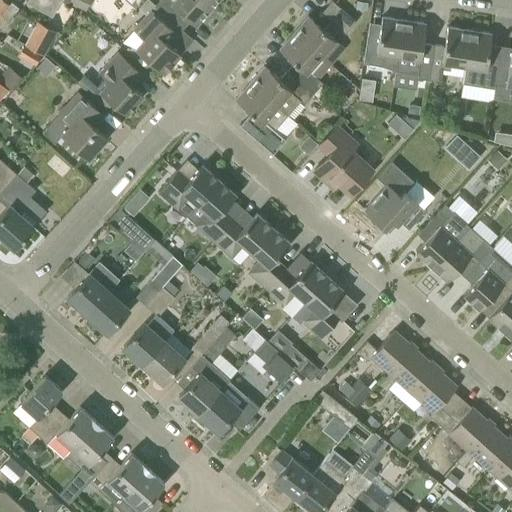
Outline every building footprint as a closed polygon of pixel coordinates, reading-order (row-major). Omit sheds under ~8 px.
[(10,4),(5,0),(0,0),(0,12),(2,14),(9,19),(12,14),(19,7),(12,1),(10,4)] [(52,16),(61,1),(62,0),(27,0),(27,1),(52,16)] [(70,0),(69,2),(86,10),(91,0),(70,0)] [(210,7),(202,0),(159,0),(156,4),(183,28),(178,23),(185,15),(195,24),(210,7)] [(346,33),(356,21),(332,0),(331,0),(322,12),(331,19),(324,28),(309,15),(294,32),(321,55),(335,38),(333,36),(340,27),(346,33)] [(179,33),(151,9),(134,29),(135,29),(144,38),(136,47),(164,72),(180,53),(164,39),(172,29),(178,34),(179,33)] [(0,12),(0,29),(1,28),(9,19),(2,14),(0,12)] [(396,68),(404,19),(382,16),(379,35),(368,34),(363,62),(396,68)] [(428,79),(432,56),(434,44),(423,42),(426,23),(404,19),(396,68),(396,69),(417,73),(417,77),(428,79)] [(25,44),(44,54),(57,30),(38,20),(25,44)] [(464,64),(470,29),(448,26),(445,46),(434,44),(432,56),(428,79),(441,81),(443,68),(450,69),(451,62),(464,64)] [(494,87),(500,54),(489,52),(492,33),(470,29),(464,64),(462,82),(494,87)] [(314,93),(323,82),(308,69),(321,55),(294,32),(280,48),(294,61),(287,70),(296,78),(314,93)] [(511,86),(511,46),(511,55),(500,54),(494,87),(495,83),(511,86)] [(30,47),(24,57),(36,64),(42,54),(30,47)] [(101,88),(101,89),(94,97),(108,109),(115,101),(127,112),(143,94),(129,81),(139,71),(142,74),(143,73),(118,51),(100,71),(109,79),(101,88)] [(280,78),(265,65),(251,82),(277,105),(288,114),(301,99),(305,103),(314,93),(296,78),(287,70),(280,78)] [(0,99),(9,89),(0,81),(0,99)] [(267,141),(277,130),(275,129),(288,114),(277,105),(251,82),(236,98),(251,111),(243,120),(267,141)] [(103,114),(79,92),(60,113),(71,123),(62,132),(88,156),(106,136),(90,121),(99,111),(102,115),(103,114)] [(409,103),(408,112),(419,113),(420,105),(409,103)] [(350,192),(372,168),(342,141),(348,135),(336,125),(319,144),(329,153),(314,169),(333,187),(338,181),(350,192)] [(308,135),(299,145),(308,153),(317,143),(308,135)] [(469,144),(456,158),(468,168),(480,155),(469,144)] [(0,192),(17,173),(0,157),(0,192)] [(413,181),(392,162),(393,161),(392,160),(377,177),(378,178),(379,177),(387,183),(364,209),(385,227),(392,219),(397,224),(400,221),(409,229),(426,210),(405,190),(413,181)] [(198,203),(220,179),(203,164),(186,182),(176,172),(178,169),(159,190),(187,215),(198,203)] [(34,173),(25,165),(17,173),(0,192),(0,199),(8,206),(0,214),(0,234),(14,247),(34,225),(17,210),(35,189),(27,181),(34,173)] [(198,203),(187,215),(214,239),(233,218),(223,209),(236,193),(220,179),(198,203)] [(131,198),(124,205),(134,214),(141,207),(131,198)] [(432,266),(469,225),(445,203),(418,234),(426,241),(416,252),(432,266)] [(251,251),(274,227),(257,212),(243,227),(233,218),(214,239),(224,248),(232,255),(234,253),(243,243),(251,251)] [(146,248),(155,238),(136,221),(127,231),(146,248)] [(480,243),(465,230),(469,225),(432,266),(448,280),(457,270),(465,277),(493,246),(484,238),(480,243)] [(268,287),(286,268),(275,258),(290,241),(274,227),(251,251),(260,259),(249,271),(268,287)] [(146,304),(168,279),(182,263),(155,238),(146,248),(164,265),(136,295),(146,304)] [(480,309),(490,299),(511,273),(511,263),(493,246),(465,277),(473,284),(464,294),(480,309)] [(305,299),(327,275),(310,260),(295,276),(286,268),(268,287),(285,303),(282,306),(291,315),(305,299)] [(109,290),(119,279),(99,262),(68,296),(88,313),(109,290)] [(511,321),(511,273),(490,299),(498,306),(488,316),(504,330),(511,321)] [(322,336),(340,316),(329,307),(344,290),(327,275),(305,299),(291,315),(301,323),(304,320),(322,336)] [(163,285),(146,304),(156,313),(158,315),(175,296),(173,294),(163,285)] [(107,331),(128,307),(109,290),(88,313),(107,331)] [(174,329),(158,315),(156,313),(147,324),(145,322),(124,345),(143,363),(164,340),(174,329)] [(217,317),(209,327),(218,335),(226,326),(217,317)] [(218,335),(209,327),(192,345),(202,354),(218,335)] [(389,371),(412,345),(394,329),(377,348),(367,340),(358,351),(368,360),(371,356),(389,371)] [(210,363),(227,343),(218,335),(202,354),(191,365),(199,372),(179,395),(199,412),(220,389),(229,379),(210,363)] [(281,382),(282,381),(295,366),(281,353),(265,338),(254,350),(265,360),(262,364),(281,382)] [(163,380),(184,357),(164,340),(143,363),(163,380)] [(299,369),(300,367),(308,359),(291,344),(281,353),(295,366),(299,369)] [(415,396),(439,369),(412,345),(389,371),(389,372),(379,383),(386,389),(396,378),(415,396)] [(300,367),(299,369),(310,379),(319,369),(308,359),(300,367)] [(439,424),(449,413),(440,405),(457,385),(439,369),(415,396),(432,411),(429,415),(439,424)] [(38,434),(56,414),(47,406),(62,389),(46,374),(21,401),(38,416),(29,426),(38,434)] [(240,428),(260,406),(248,395),(229,379),(220,389),(199,412),(218,430),(229,418),(240,428)] [(346,380),(339,387),(346,393),(345,394),(357,405),(365,396),(352,385),(346,380)] [(350,427),(358,417),(322,389),(315,399),(350,427)] [(490,421),(472,405),(458,421),(449,413),(439,424),(466,448),(490,421)] [(48,442),(56,434),(72,449),(72,448),(97,421),(80,406),(65,422),(56,414),(38,434),(48,442)] [(92,477),(107,460),(98,452),(113,436),(97,421),(72,448),(72,449),(67,454),(92,477)] [(493,472),(511,450),(511,441),(490,421),(466,448),(466,449),(456,460),(463,466),(474,454),(493,472)] [(368,445),(366,448),(376,456),(385,445),(388,441),(378,433),(377,435),(368,445)] [(32,443),(28,447),(28,453),(32,456),(37,456),(41,452),(41,446),(37,443),(32,443)] [(344,476),(324,460),(313,474),(296,495),(316,511),(317,511),(339,485),(348,491),(362,473),(376,456),(366,448),(344,476)] [(296,495),(313,474),(291,457),(282,450),(271,464),(280,471),(274,479),(296,495)] [(511,488),(511,450),(493,472),(511,488)] [(148,467),(131,452),(116,468),(107,460),(92,477),(89,480),(99,488),(107,479),(123,494),(148,467)] [(10,455),(1,466),(5,470),(15,459),(10,455)] [(153,511),(159,506),(149,498),(165,482),(148,467),(123,494),(140,508),(136,511),(153,511)] [(372,480),(371,479),(362,473),(348,491),(356,498),(345,511),(379,511),(384,506),(364,490),(372,480)] [(59,493),(70,502),(79,493),(68,483),(59,493)] [(0,490),(0,511),(5,511),(16,501),(5,491),(0,490)] [(440,505),(451,511),(464,511),(469,504),(447,492),(440,505)] [(29,511),(28,511),(16,501),(5,511),(29,511)] [(413,511),(391,511),(384,506),(379,511),(428,511),(431,508),(422,501),(413,511)]
